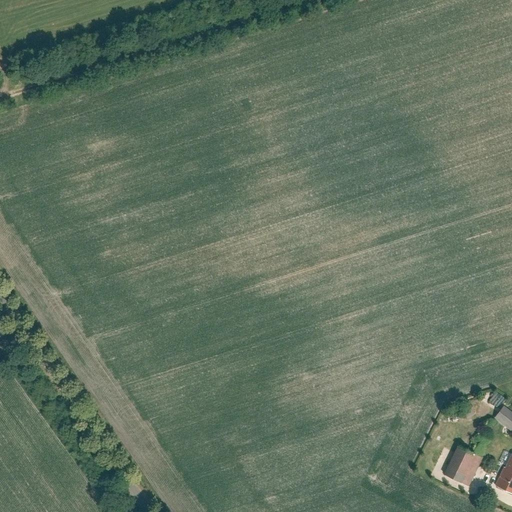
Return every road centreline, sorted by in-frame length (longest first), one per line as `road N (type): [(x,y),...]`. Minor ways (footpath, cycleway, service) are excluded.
road 1 (unclassified): [(0,98),(312,0)]
road 2 (unclassified): [(155,511),(0,280)]
